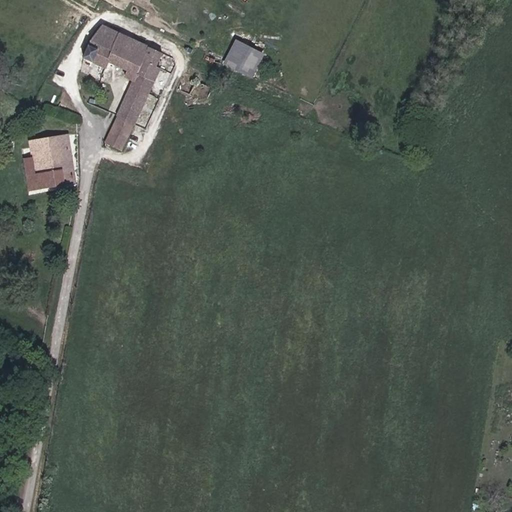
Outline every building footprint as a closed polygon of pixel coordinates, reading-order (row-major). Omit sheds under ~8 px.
[(105,64),(108,58),(116,62),(124,46),(130,32),(103,20),(95,30),(84,55),(105,64)] [(262,34),(241,24),(230,48),(251,57),(262,34)] [(159,61),(165,47),(130,32),(124,46),(159,61)] [(124,46),(116,62),(126,66),(123,73),(132,76),(135,70),(154,79),(161,62),(159,61),(124,46)] [(126,66),(116,62),(108,58),(105,64),(123,73),(126,66)] [(132,76),(115,115),(135,124),(142,107),(154,79),(135,70),(132,76)] [(212,82),(185,71),(180,83),(206,95),(212,82)] [(135,124),(115,115),(105,140),(125,148),(135,124)] [(34,152),(24,153),(27,185),(74,179),(69,134),(32,137),(34,152)]
